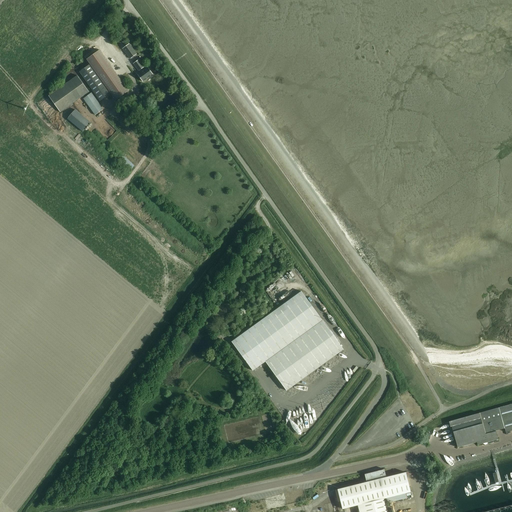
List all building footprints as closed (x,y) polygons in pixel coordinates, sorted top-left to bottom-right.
[(130,59),(136,54),(129,44),(123,49),(130,59)] [(99,50),(86,59),(116,100),(128,91),(99,50)] [(138,60),(134,64),(139,71),(139,70),(141,72),(138,75),(143,82),(153,75),(147,68),(145,70),(143,68),(143,67),(138,60)] [(110,94),(89,65),(79,72),(100,102),(110,94)] [(60,113),(89,92),(77,76),(48,96),(60,113)] [(103,110),(91,93),(83,99),(95,115),(103,110)] [(91,123),(75,110),(67,119),(83,132),(91,123)] [(128,150),(125,153),(136,164),(139,161),(128,150)] [(122,156),(119,160),(130,170),(134,167),(122,156)] [(298,281),(302,279),(296,266),(292,268),(298,281)] [(343,350),(322,320),(301,291),(232,342),(253,371),(265,362),(286,391),(343,350)] [(511,430),(511,403),(450,421),(457,448),(477,442),(477,445),(482,444),(485,445),(491,443),(492,441),(498,439),(496,431),(504,428),(506,432),(511,430)] [(405,472),(386,477),(384,469),(364,474),(366,482),(338,489),(343,509),(358,505),(359,511),(386,511),(383,499),(386,498),(387,503),(407,498),(406,493),(410,492),(405,472)] [(283,495),(265,500),(267,510),(285,506),(283,495)]
